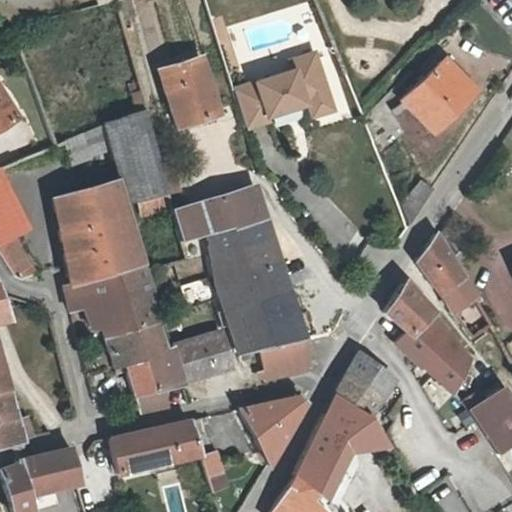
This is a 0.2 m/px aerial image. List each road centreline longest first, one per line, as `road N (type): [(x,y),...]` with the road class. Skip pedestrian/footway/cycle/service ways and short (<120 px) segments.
road 1 (residential): [(324,382),(83,432),(50,296),(5,284),(0,275)]
road 2 (residential): [(324,382),(375,288),(511,91)]
road 3 (residential): [(254,511),(324,382)]
